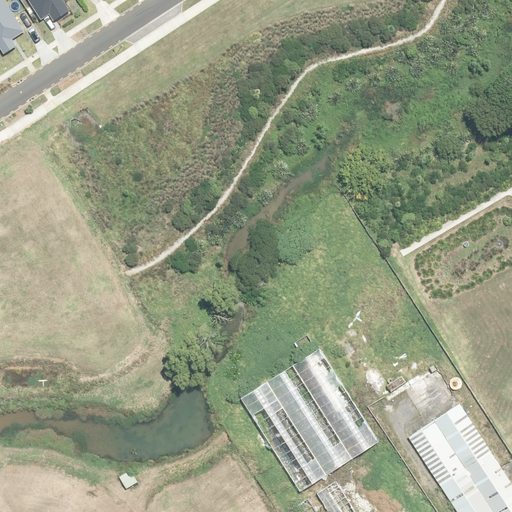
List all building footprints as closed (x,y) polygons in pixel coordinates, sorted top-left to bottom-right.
[(24,34),(1,0),(0,0),(0,46),(6,55),(17,48),(13,41),(24,34)] [(29,0),(42,19),(51,13),(54,19),(68,10),(61,0),(29,0)] [(365,367),(345,335),(334,341),(354,373),(365,367)] [(374,447),(315,354),(240,401),(299,495),(374,447)] [(455,511),(511,511),(511,490),(455,406),(406,438),(455,511)] [(401,511),(370,462),(351,474),(374,511),(401,511)] [(356,511),(340,484),(318,498),(326,511),(356,511)]
